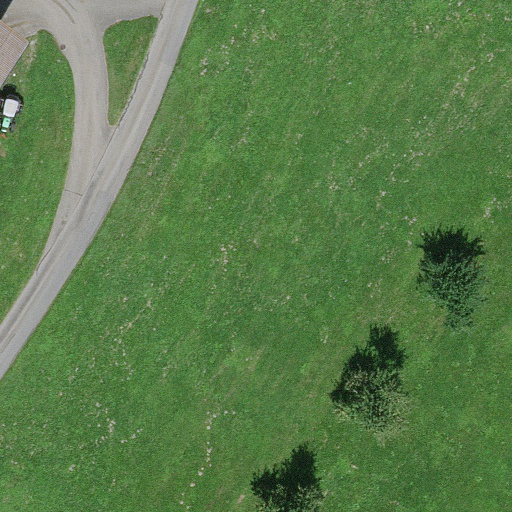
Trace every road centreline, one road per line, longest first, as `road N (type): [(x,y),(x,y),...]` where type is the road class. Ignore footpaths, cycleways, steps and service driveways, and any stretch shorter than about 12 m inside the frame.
road 1 (unclassified): [(0,351),(113,168),(180,0)]
road 2 (track): [(65,0),(88,69),(91,208)]
